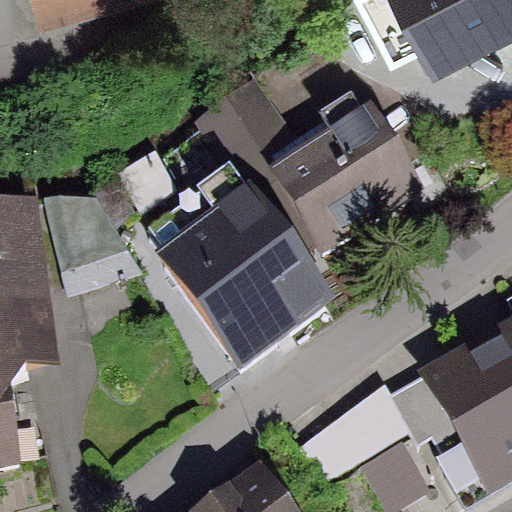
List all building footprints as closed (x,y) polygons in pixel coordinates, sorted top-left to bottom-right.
[(28,0),(36,27),(144,0),(28,0)] [(394,66),(417,54),(435,88),(511,46),(511,0),(366,0),(360,4),(394,66)] [(427,196),(372,114),(306,154),(256,79),(199,124),(312,268),(427,196)] [(335,307),(247,193),(157,262),(245,376),(335,307)] [(0,212),(0,415),(17,413),(15,395),(24,375),(60,370),(39,208),(0,212)] [(472,511),(511,489),(511,324),(385,398),(417,452),(430,444),(442,464),(436,467),(462,511),(472,511)] [(0,477),(24,474),(17,413),(0,415),(0,477)] [(298,511),(268,469),(207,511),(298,511)]
